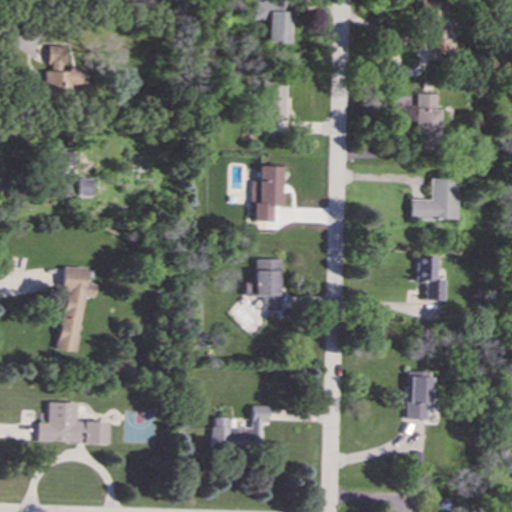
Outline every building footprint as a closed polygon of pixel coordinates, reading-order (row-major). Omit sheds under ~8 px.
[(289,43),(290,1),(253,0),(252,19),(266,19),(265,42),(289,43)] [(444,1),(420,1),(421,25),(431,25),(431,55),(451,54),(451,36),(444,36),(444,1)] [(63,45),(46,45),(46,71),(43,71),(43,94),(83,94),(83,67),(62,67),(63,45)] [(283,117),(284,77),(260,76),(258,131),(272,132),(273,116),(283,117)] [(437,93),(414,93),(413,148),(436,148),(437,93)] [(71,166),(72,144),(47,144),(47,166),(71,166)] [(280,205),(281,166),(257,165),(257,181),(249,180),(248,203),(252,203),(252,220),(271,221),(271,205),(280,205)] [(65,197),(66,171),(46,170),(45,196),(65,197)] [(76,196),(91,196),(91,178),(77,178),(76,196)] [(454,219),(455,178),(428,178),(427,199),(407,199),(407,219),(454,219)] [(422,299),(438,300),(439,279),(433,279),(433,257),(414,256),(413,281),(422,281),(422,299)] [(278,259),(251,258),(251,282),(242,282),(241,295),(259,296),(259,310),(278,310),(278,259)] [(83,267),(60,265),(57,293),(60,293),(55,349),(75,351),(80,295),(91,296),(92,283),(82,283),(83,267)] [(404,418),(426,419),(426,371),(405,370),(404,418)] [(106,421),(73,420),(73,402),(44,402),(44,422),(33,422),(33,442),(105,443),(106,421)]
